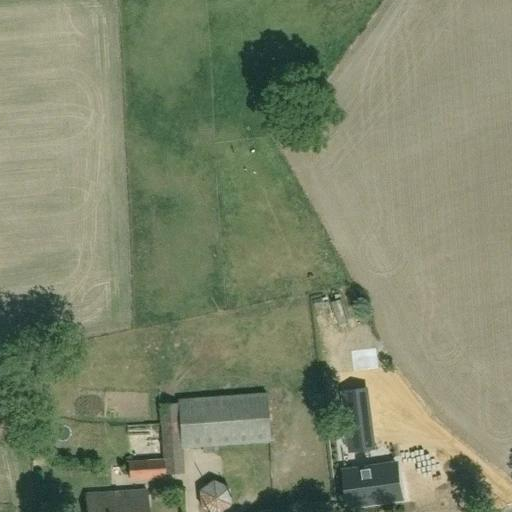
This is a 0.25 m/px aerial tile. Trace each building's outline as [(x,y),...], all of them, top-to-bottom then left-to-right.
[(378,369),(376,349),(352,352),(354,372),(378,369)] [(374,449),(367,389),(343,392),(350,451),(374,449)] [(183,449),(271,442),(267,392),(177,399),(178,403),(159,405),(162,459),(128,461),(130,480),(165,477),(165,475),(185,473),(183,449)] [(151,421),(124,421),(124,443),(152,442),(151,421)] [(399,491),(430,489),(428,445),(397,446),(399,491)] [(396,499),(391,465),(345,472),(350,505),(396,499)] [(210,511),(220,511),(231,505),(230,487),(212,479),(198,490),(200,508),(210,511)] [(148,511),(147,490),(86,494),(87,511),(148,511)]
